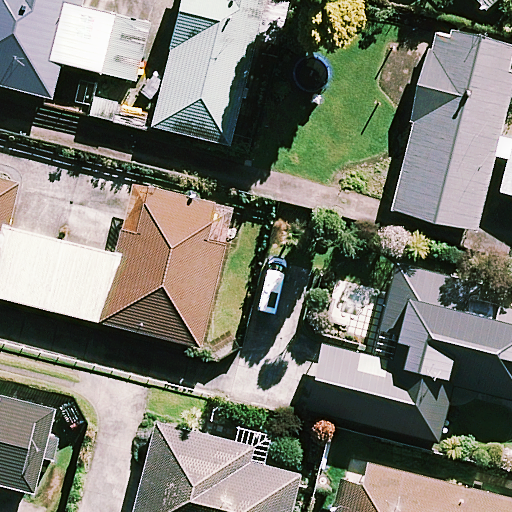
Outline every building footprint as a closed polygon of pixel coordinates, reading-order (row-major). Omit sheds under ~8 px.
[(180,0),(167,56),(144,51),(150,25),(82,9),(84,0),(0,0),(0,92),(51,105),(59,70),(99,79),(89,120),(229,152),(264,0),(180,0)] [(470,0),(486,16),(502,0),(470,0)] [(511,74),(511,52),(432,34),(425,63),(411,60),(399,114),(415,118),(391,220),(474,239),(511,74)] [(511,145),(499,200),(511,202),(511,145)] [(6,231),(17,191),(0,186),(0,302),(197,354),(234,215),(141,191),(122,262),(6,231)] [(466,289),(392,270),(369,359),(323,347),(305,417),(435,450),(450,392),(511,407),(511,315),(463,303),(466,289)] [(53,401),(0,387),(0,476),(32,485),(53,401)] [(257,455),(152,429),(131,511),(287,511),(295,480),(254,469),(257,455)] [(511,511),(511,505),(345,465),(333,511),(511,511)]
